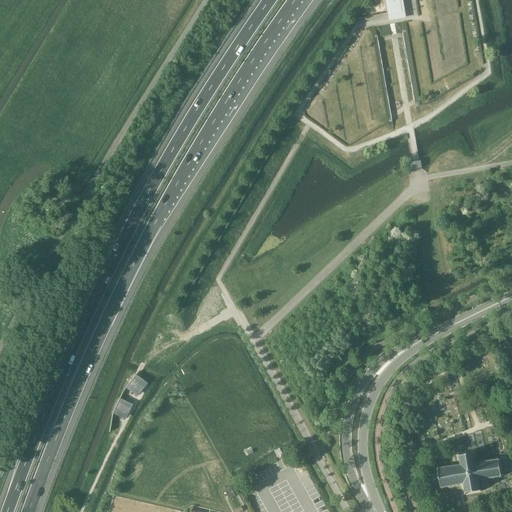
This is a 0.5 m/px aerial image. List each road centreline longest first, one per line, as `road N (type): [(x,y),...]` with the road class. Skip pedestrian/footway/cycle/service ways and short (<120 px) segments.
road 1 (motorway): [(28,511),(84,367),(159,213),(294,0)]
road 2 (motorway): [(270,0),(182,132),(110,264),(7,511)]
road 3 (tertiary): [(402,353),(361,387),(345,429),(347,462),(372,504)]
road 4 (tertiary): [(372,504),(363,441),(368,405),(402,353)]
road 5 (tertiary): [(402,353),(511,296)]
